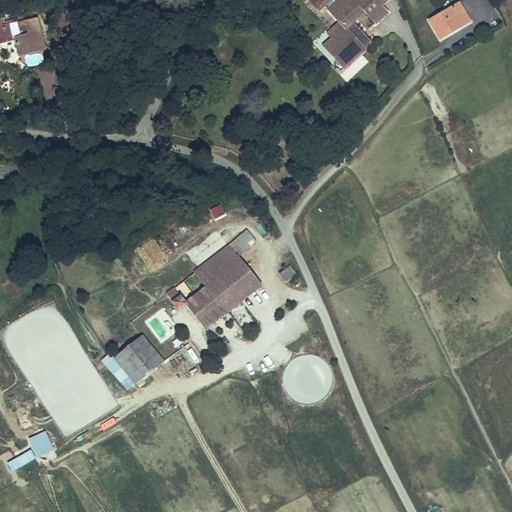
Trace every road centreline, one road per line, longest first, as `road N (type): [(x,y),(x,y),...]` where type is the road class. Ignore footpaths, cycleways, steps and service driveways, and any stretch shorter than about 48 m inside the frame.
road 1 (unclassified): [(413,511),(265,195),(221,159),(140,132)]
road 2 (unknown): [(283,227),(418,63)]
road 3 (unclassified): [(204,0),(140,132)]
road 4 (track): [(179,382),(184,410),(243,511)]
road 5 (unclassified): [(140,132),(64,142),(0,134)]
